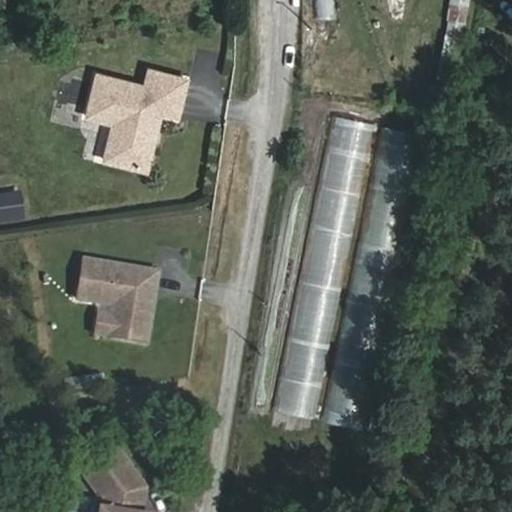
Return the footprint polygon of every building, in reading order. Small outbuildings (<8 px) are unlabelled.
[(463,29),(467,0),(448,0),(444,26),(463,29)] [(96,80),(86,121),(113,128),(108,144),(117,146),(112,167),(144,175),(154,136),(150,127),(152,115),(159,117),(176,121),(185,85),(148,76),(144,92),(96,80)] [(159,117),(152,115),(150,127),(154,136),(159,117)] [(108,144),(103,165),(112,167),(117,146),(108,144)] [(18,194),(0,193),(0,218),(18,218),(18,194)] [(152,288),(155,271),(82,259),(76,297),(111,303),(109,314),(105,334),(143,341),(150,299),(146,298),(147,288),(152,288)] [(109,314),(96,312),(93,332),(105,334),(109,314)] [(84,368),(66,368),(66,388),(84,389),(84,368)] [(104,500),(101,511),(142,511),(146,491),(121,455),(110,453),(83,471),(104,500)]
